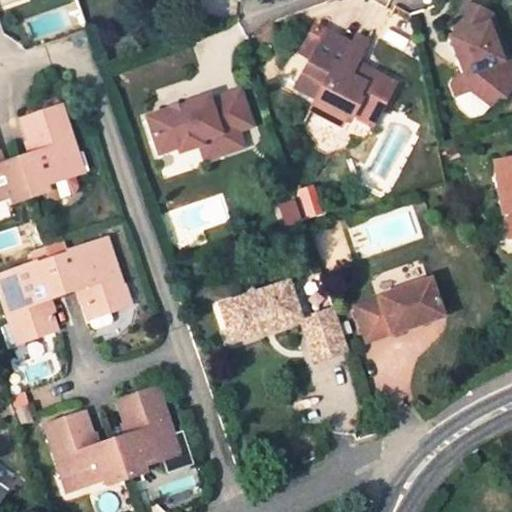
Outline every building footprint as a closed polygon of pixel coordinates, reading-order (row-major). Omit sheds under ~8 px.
[(511,67),(501,57),(486,17),(461,6),(448,30),(451,39),(444,42),(457,80),(447,83),(445,89),(455,110),(465,112),(475,113),(483,106),(484,107),(492,97),(497,102),(511,83),(511,67)] [(309,59),(295,88),(315,99),(309,111),(343,128),(349,116),(357,120),(365,104),(381,112),(394,87),(352,65),(364,42),(354,37),(349,47),(312,27),(298,53),(309,59)] [(198,152),(218,145),(222,159),(240,153),(235,136),(250,131),(237,95),(206,104),(204,100),(143,121),(155,158),(176,151),(178,158),(198,152)] [(357,120),(373,128),(381,112),(365,104),(357,120)] [(44,186),(73,176),(67,157),(75,154),(59,107),(21,120),(32,154),(15,160),(28,199),(46,192),(44,186)] [(202,166),(222,159),(218,145),(198,152),(202,166)] [(81,174),(75,154),(67,157),(73,176),(81,174)] [(0,201),(8,198),(10,205),(28,199),(15,160),(0,164),(0,201)] [(511,162),(509,161),(491,164),(502,215),(506,214),(510,240),(511,239),(511,162)] [(49,261),(61,296),(77,290),(88,321),(120,310),(114,290),(121,288),(106,240),(65,253),(65,256),(49,261)] [(0,275),(0,300),(9,326),(16,323),(23,343),(55,332),(45,301),(61,296),(49,261),(32,267),(31,265),(0,275)] [(389,336),(439,319),(427,279),(375,296),(377,299),(354,306),(367,342),(389,333),(389,336)] [(242,339),(297,320),(284,284),(251,295),(247,292),(242,299),(217,308),(224,330),(237,325),(242,339)] [(128,307),(121,288),(114,290),(120,310),(128,307)] [(346,352),(331,309),(302,319),(307,335),(318,331),(327,358),(346,352)] [(23,343),(16,323),(9,326),(15,345),(23,343)] [(237,325),(224,330),(229,344),(242,339),(237,325)] [(318,331),(307,335),(317,362),(327,358),(318,331)] [(140,468),(171,458),(165,439),(172,437),(156,388),(115,402),(126,435),(110,441),(123,481),(143,474),(140,468)] [(94,446),(83,412),(42,426),(59,474),(67,472),(73,490),(103,481),(105,487),(123,481),(110,441),(94,446)] [(165,439),(171,458),(179,455),(172,437),(165,439)] [(59,474),(66,493),(73,490),(67,472),(59,474)]
